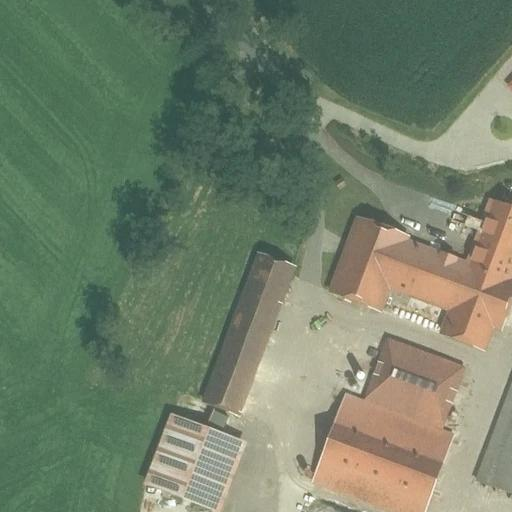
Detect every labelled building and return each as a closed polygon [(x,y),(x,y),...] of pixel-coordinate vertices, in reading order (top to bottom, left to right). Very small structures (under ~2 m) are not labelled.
[(491,342),(499,318),(510,322),(511,316),(511,194),(492,188),(469,255),(412,236),(416,226),(359,207),(332,285),(389,304),(396,283),(452,302),(444,325),(491,342)] [(206,390),(238,403),(292,260),(260,248),(206,390)] [(368,390),(449,420),(472,356),(392,326),(368,390)] [(350,384),(317,473),(422,511),(426,511),(459,424),(449,420),(368,390),(350,384)] [(511,385),(482,469),(511,480),(511,385)] [(251,432),(174,403),(147,475),(174,485),(225,503),(251,432)]
